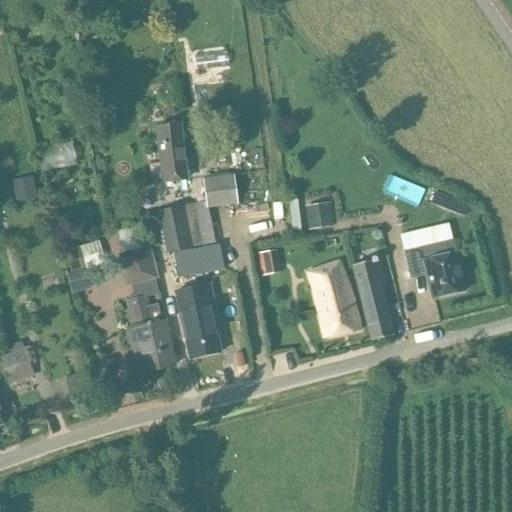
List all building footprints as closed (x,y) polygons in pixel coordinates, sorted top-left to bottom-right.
[(163,184),(188,180),(181,125),(156,129),(163,184)] [(203,179),(207,209),(238,205),(234,175),(203,179)] [(19,202),(38,198),(33,178),(33,176),(15,180),(15,182),(19,202)] [(435,194),(431,205),(463,217),(467,206),(435,194)] [(327,203),(306,206),(309,230),(333,227),(329,203),(327,203)] [(184,208),(158,213),(166,253),(192,248),(184,208)] [(455,255),(448,256),(445,243),(403,251),(409,279),(427,275),(433,299),(464,292),(455,255)] [(70,275),(86,271),(79,247),(63,251),(70,275)] [(117,256),(125,288),(158,280),(150,247),(117,256)] [(281,274),(277,251),(258,254),(262,277),(281,274)] [(360,331),(349,284),(340,260),(307,271),(314,293),(325,339),(360,331)] [(371,262),(353,267),(356,279),(372,342),(392,337),(393,336),(380,286),(384,285),(380,273),(377,261),(371,262)] [(192,291),(175,294),(190,362),(220,355),(211,312),(215,312),(210,287),(192,291)] [(147,296),(125,301),(127,312),(125,314),(127,324),(134,326),(135,329),(129,331),(128,331),(128,334),(127,336),(128,344),(131,345),(135,359),(129,361),(132,374),(144,371),(145,374),(175,366),(165,322),(160,323),(156,305),(150,307),(147,296)] [(25,352),(2,360),(8,377),(31,369),(25,352)] [(83,375),(65,380),(68,391),(86,386),(83,375)]
